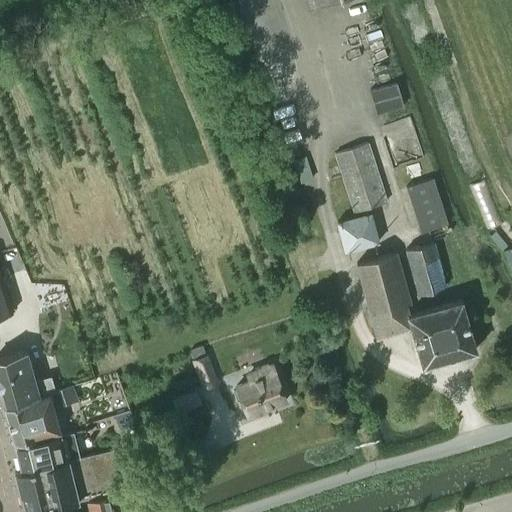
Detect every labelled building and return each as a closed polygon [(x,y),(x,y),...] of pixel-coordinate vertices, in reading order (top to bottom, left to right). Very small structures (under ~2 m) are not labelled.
[(396,82),(369,90),(376,113),(403,105),(396,82)] [(367,143),(335,153),(354,211),(386,201),(367,143)] [(305,158),(292,163),(300,182),(312,177),(305,158)] [(433,178),(407,186),(421,232),(448,224),(433,178)] [(343,252),(378,243),(370,212),(335,221),(343,252)] [(405,244),(419,292),(448,284),(434,235),(405,244)] [(511,247),(503,250),(510,269),(511,268),(511,247)] [(410,304),(396,252),(356,263),(376,337),(410,327),(421,366),(448,358),(475,350),(461,301),(408,315),(406,306),(410,304)] [(0,315),(13,312),(0,269),(0,315)] [(204,388),(218,383),(207,355),(206,355),(203,345),(190,350),(194,360),(193,361),(204,388)] [(35,398),(49,393),(48,392),(56,389),(51,374),(35,379),(26,349),(0,356),(0,387),(1,387),(6,404),(3,405),(34,396),(35,398)] [(260,409),(286,400),(275,371),(274,371),(272,365),(249,373),(251,380),(236,386),(237,388),(233,390),(237,400),(241,398),(247,415),(250,413),(253,415),(259,412),(260,409)] [(74,399),(70,385),(57,390),(61,403),(74,399)] [(178,411),(201,403),(196,392),(174,400),(178,411)] [(34,396),(3,405),(14,441),(59,428),(49,393),(35,398),(34,396)] [(118,430),(133,425),(129,411),(113,416),(118,430)] [(72,432),(16,447),(22,472),(67,459),(78,456),(72,432)] [(125,454),(133,485),(148,481),(134,441),(118,445),(121,455),(125,454)] [(67,459),(22,472),(15,473),(25,511),(29,511),(133,485),(125,454),(121,455),(118,445),(95,451),(78,456),(67,459)] [(89,511),(111,511),(107,494),(86,499),(89,511)]
